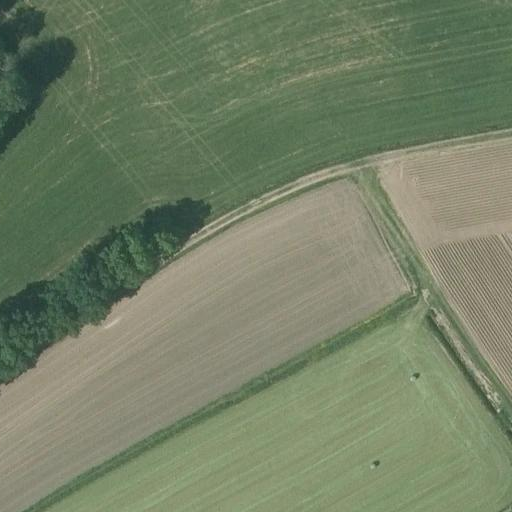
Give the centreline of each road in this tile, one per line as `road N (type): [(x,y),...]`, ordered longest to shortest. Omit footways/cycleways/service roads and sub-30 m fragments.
road 1 (track): [(0,365),(225,215),(348,165),(511,128)]
road 2 (track): [(348,165),(511,439)]
